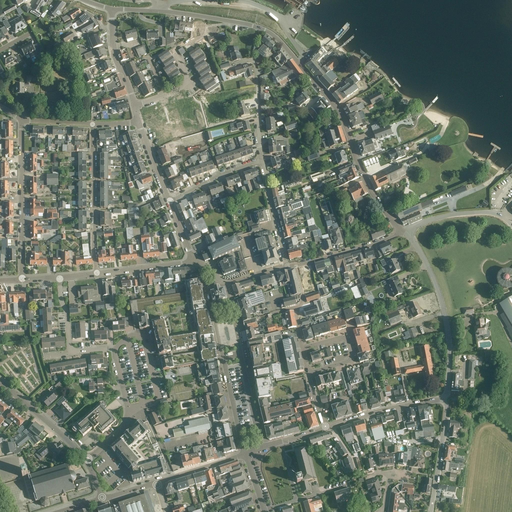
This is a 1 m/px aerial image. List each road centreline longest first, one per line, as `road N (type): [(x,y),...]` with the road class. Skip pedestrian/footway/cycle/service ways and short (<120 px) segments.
road 1 (tertiary): [(402,231),(371,192),(335,106),(270,33),(174,12),(111,10)]
road 2 (tertiary): [(441,399),(449,359),(443,312),(425,262),(402,231)]
road 3 (residential): [(22,279),(21,120)]
road 4 (residential): [(96,274),(91,123)]
